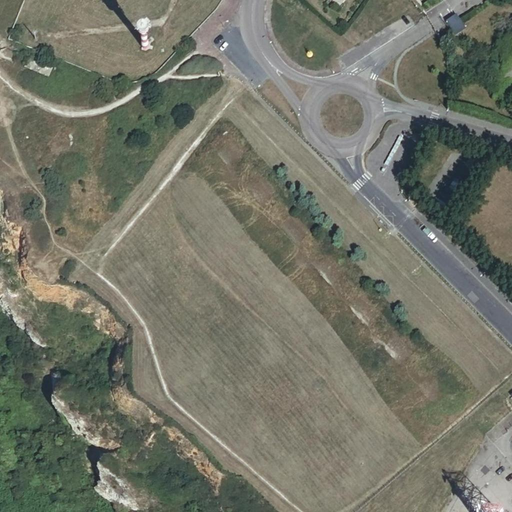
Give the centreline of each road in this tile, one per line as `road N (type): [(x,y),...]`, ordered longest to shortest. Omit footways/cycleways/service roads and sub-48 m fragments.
road 1 (tertiary): [(359,177),(511,332)]
road 2 (residential): [(374,112),(399,111),(511,145)]
